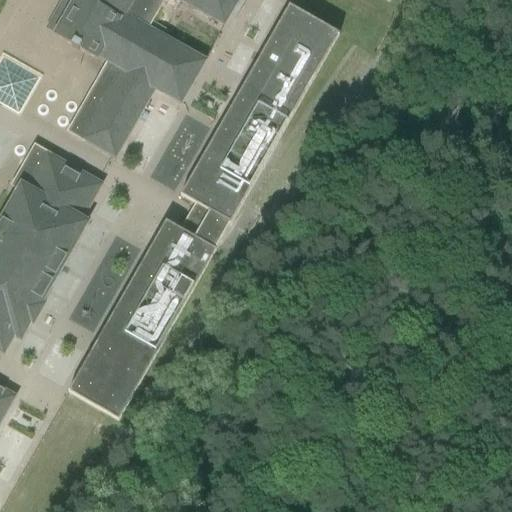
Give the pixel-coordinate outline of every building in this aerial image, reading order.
[(86,107),(72,132),(79,136),(84,139),(116,158),(156,87),(184,103),(206,63),(161,37),(164,32),(154,26),(168,0),(223,31),(230,19),(234,22),(246,0),(63,0),(47,30),(57,36),(56,38),(72,47),(71,49),(78,53),(79,51),(96,60),(97,57),(110,64),(86,107)] [(0,182),(13,190),(15,188),(20,191),(22,192),(42,157),(98,189),(97,192),(162,229),(67,394),(110,418),(118,423),(215,253),(218,247),(231,225),(277,145),(338,37),(289,7),(181,197),(180,198),(175,195),(111,167),(109,169),(72,148),(75,142),(93,111),(39,81),(0,59),(0,58),(0,182)] [(0,353),(3,355),(13,337),(20,341),(29,325),(33,327),(43,308),(44,308),(40,306),(86,226),(80,222),(82,218),(97,192),(98,189),(100,188),(48,158),(47,159),(34,152),(14,186),(21,190),(15,201),(0,226),(0,353)] [(0,421),(13,398),(0,390),(0,421)] [(67,398),(1,511),(42,511),(98,416),(67,398)]
